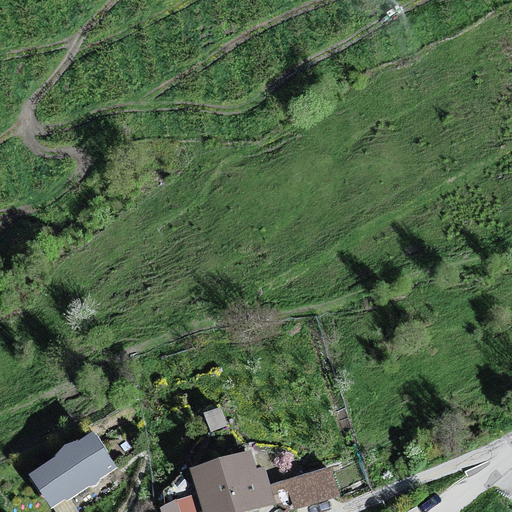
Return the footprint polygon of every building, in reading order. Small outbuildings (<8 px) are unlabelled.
[(221,408),(204,413),(211,432),(227,426),(221,408)] [(57,463),(32,477),(50,506),(114,467),(97,439),(85,446),(76,446),(63,454),(57,463)] [(257,452),(193,468),(204,511),(237,511),(270,504),(257,452)] [(339,496),(331,467),(271,485),(277,504),(291,500),(294,509),(339,496)] [(161,511),(199,511),(200,511),(195,496),(177,500),(160,508),(161,511)]
